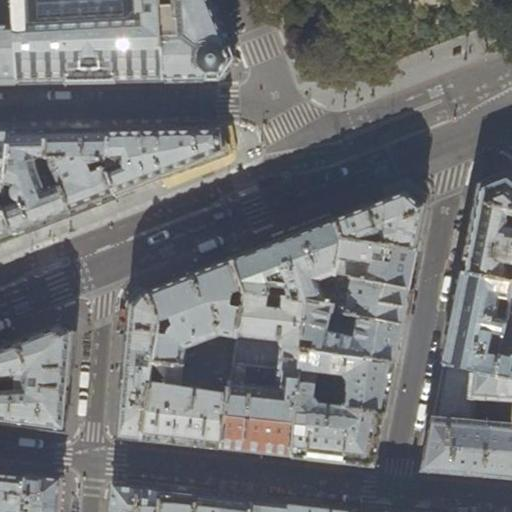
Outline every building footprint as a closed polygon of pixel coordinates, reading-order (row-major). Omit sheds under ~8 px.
[(14,0),(0,0),(0,84),(19,84),(14,0)] [(14,0),(19,84),(93,82),(194,80),(220,80),(234,59),(211,0),(174,0),(160,6),(160,0),(14,0)] [(164,130),(110,131),(105,169),(116,196),(160,179),(169,175),(220,156),(226,153),(221,129),(164,130)] [(82,131),(48,132),(47,174),(49,178),(56,176),(60,187),(61,187),(72,213),(98,203),(116,196),(105,169),(110,131),(82,131)] [(4,201),(6,183),(11,133),(0,132),(0,240),(14,235),(3,208),(4,201)] [(29,132),(11,133),(6,183),(15,184),(13,186),(12,189),(12,192),(12,194),(8,196),(9,199),(4,201),(3,208),(14,235),(33,228),(46,223),(72,213),(61,187),(60,187),(53,190),(49,178),(47,174),(48,132),(29,132)] [(169,175),(160,179),(162,185),(222,161),(220,156),(169,175)] [(511,218),(511,176),(509,174),(492,180),(479,185),(471,227),(462,272),(511,281),(511,229),(507,228),(510,218),(511,218)] [(334,219),(342,239),(371,243),(370,237),(382,233),(380,245),(417,251),(421,232),(426,207),(407,191),(380,201),(334,219)] [(270,237),(272,243),(289,236),(334,219),(331,213),(270,237)] [(337,275),(342,239),(334,219),(289,236),(272,243),(232,258),(244,290),(245,293),(307,299),(333,304),(337,275)] [(380,245),(371,243),(342,239),(337,275),(357,279),(360,262),(370,264),(367,281),(409,290),(412,276),(417,251),(380,245)] [(244,290),(232,258),(202,270),(147,291),(160,322),(171,318),(174,325),(171,326),(169,328),(168,331),(167,334),(159,333),(142,440),(183,445),(221,449),(230,395),(180,387),(186,349),(221,335),(238,338),(243,308),(232,306),(233,295),(244,290)] [(511,292),(511,281),(462,272),(453,319),(444,364),(496,374),(500,356),(488,354),(492,334),(504,336),(507,320),(495,318),(499,298),(510,300),(511,292)] [(367,281),(357,279),(337,275),(333,304),(332,310),(349,314),(402,325),(406,309),(409,290),(367,281)] [(161,324),(160,322),(147,291),(140,294),(135,301),(131,306),(124,386),(119,438),(142,440),(159,333),(161,324)] [(307,299),(245,293),(243,308),(238,338),(230,395),(221,449),(258,453),(291,457),(302,350),(303,339),(307,299)] [(332,310),(333,304),(307,299),(303,339),(312,340),(311,351),(395,363),(399,344),(402,325),(349,314),(345,335),(327,331),(332,310)] [(32,336),(0,348),(0,422),(32,426),(65,431),(69,381),(74,333),(61,325),(32,336)] [(333,462),(374,466),(395,363),(311,351),(302,350),(291,457),(324,460),(328,461),(333,462)] [(511,356),(511,357),(511,358),(500,356),(496,374),(511,377),(511,356)] [(511,377),(496,374),(444,364),(435,409),(423,470),(479,475),(511,477),(511,377)] [(0,472),(0,511),(22,511),(26,476),(0,472)] [(26,476),(22,511),(58,511),(61,480),(43,478),(26,476)] [(113,511),(159,511),(161,491),(138,489),(115,486),(113,511)] [(252,511),(253,502),(205,496),(161,491),(159,511),(252,511)] [(302,507),(253,502),(252,511),(346,511),(305,507),(302,507)]
